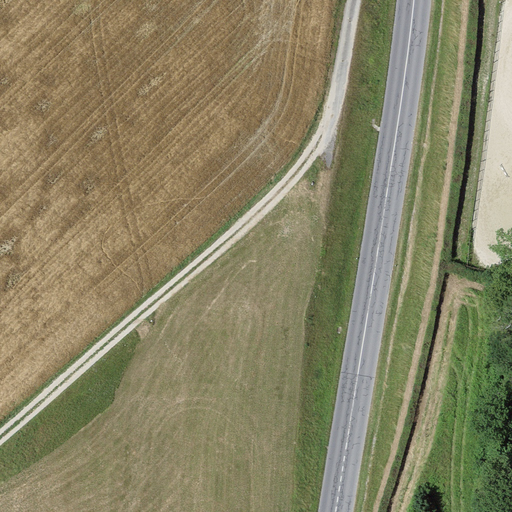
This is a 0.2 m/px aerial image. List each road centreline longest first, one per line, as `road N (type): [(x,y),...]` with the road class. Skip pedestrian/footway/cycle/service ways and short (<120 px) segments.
road 1 (track): [(351,0),(325,143),(241,228),(0,435)]
road 2 (tertiary): [(335,511),(414,0)]
